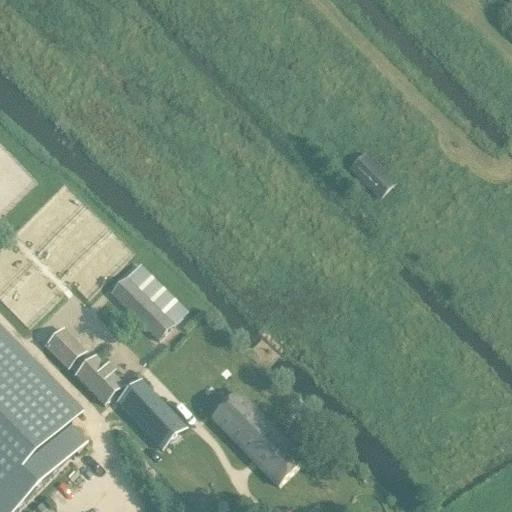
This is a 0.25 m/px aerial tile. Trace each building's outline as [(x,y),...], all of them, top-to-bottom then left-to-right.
[(140,269),(112,297),(158,343),(187,315),(140,269)] [(45,349),(69,374),(87,356),(64,331),(45,349)] [(0,511),(20,511),(88,445),(72,429),(83,418),(0,334),(0,511)] [(76,380),(106,410),(127,389),(97,359),(76,380)] [(117,407),(164,456),(189,431),(142,383),(117,407)] [(212,422),(279,490),(304,465),(237,397),(212,422)]
